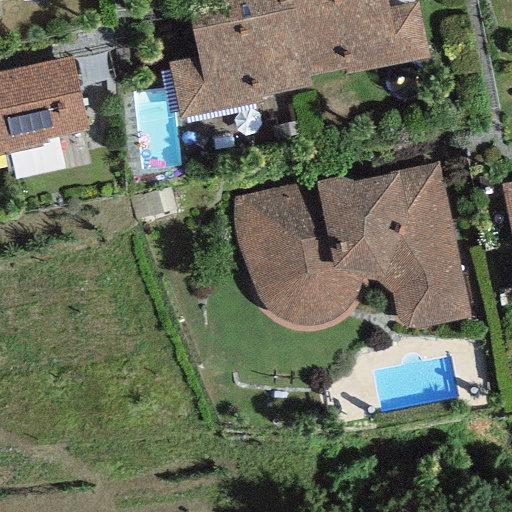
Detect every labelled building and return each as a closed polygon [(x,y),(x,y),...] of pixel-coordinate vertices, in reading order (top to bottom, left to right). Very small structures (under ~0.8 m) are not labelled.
[(0,0),(0,16),(43,15),(43,4),(71,3),(70,0),(0,0)] [(299,90),(276,0),(252,0),(186,13),(197,70),(169,75),(178,132),(264,115),(264,110),(316,97),(313,87),(299,90)] [(276,0),(299,90),(313,87),(343,80),(344,87),(432,69),(417,15),(389,21),(383,0),(276,0)] [(0,78),(0,134),(5,157),(85,139),(69,64),(0,78)] [(313,184),(233,202),(234,221),(239,247),(251,282),(259,301),(268,313),(279,321),(293,329),(306,331),(324,326),(338,319),(348,313),(356,303),(363,292),(391,297),(398,321),(406,331),(423,333),(468,323),(437,167),(393,176),(393,181),(352,190),(336,185),(315,190),(313,184)] [(511,187),(500,190),(511,251),(511,187)]
